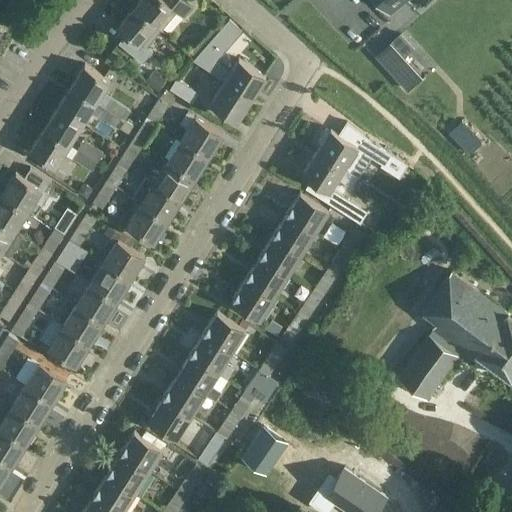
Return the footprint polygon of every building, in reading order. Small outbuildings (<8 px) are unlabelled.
[(139,0),(134,6),(162,29),(177,12),(183,18),(193,7),(185,0),(139,0)] [(380,0),(389,9),(398,0),(403,0),(415,12),(428,0),(380,0)] [(137,58),(142,63),(153,51),(147,46),(162,29),(134,6),(118,25),(127,34),(119,43),(137,58)] [(191,54),(201,64),(224,40),(215,30),(191,54)] [(421,75),(403,56),(413,47),(401,34),(377,56),(407,88),(421,75)] [(225,80),(252,98),(266,75),(239,58),(225,80)] [(84,64),(71,85),(104,106),(110,97),(112,94),(104,90),(110,80),(84,64)] [(198,92),(176,77),(169,88),(191,103),(198,92)] [(252,98),(225,80),(211,102),(239,119),(252,98)] [(98,115),(128,133),(133,125),(124,119),(104,106),(71,85),(58,106),(83,123),(89,113),(96,118),(98,115)] [(157,99),(146,116),(157,123),(168,105),(157,99)] [(44,128),(96,162),(103,152),(83,139),(77,148),(70,143),(83,123),(58,106),(44,128)] [(181,139),(209,156),(223,134),(186,111),(179,123),(188,128),(181,139)] [(157,123),(146,116),(133,137),(143,144),(157,123)] [(470,152),(481,141),(461,120),(450,132),(470,152)] [(72,157),(91,170),(96,162),(44,128),(31,149),(56,165),(64,153),(71,158),(72,157)] [(344,168),(344,167),(358,145),(330,128),(317,151),(344,168)] [(119,158),(130,165),(143,144),(133,137),(119,158)] [(400,159),(368,137),(361,149),(393,170),(400,159)] [(168,159),(196,177),(209,156),(181,139),(168,159)] [(358,148),(347,166),(358,173),(369,155),(358,148)] [(303,172),(330,189),(338,177),(350,186),(357,176),(344,167),(344,168),(317,151),(303,172)] [(130,165),(119,158),(106,179),(117,186),(130,165)] [(196,177),(168,159),(155,181),(182,198),(196,177)] [(29,209),(35,214),(41,204),(35,200),(42,189),(46,192),(52,182),(30,167),(24,176),(16,172),(3,192),(29,209)] [(132,196),(141,202),(169,219),(182,198),(155,181),(145,175),(132,196)] [(103,208),(117,186),(106,179),(92,201),(103,208)] [(360,223),(360,222),(367,212),(335,190),(327,201),(357,221),(360,223)] [(329,209),(300,191),(286,213),(315,231),(329,209)] [(0,220),(16,230),(29,209),(3,192),(0,196),(0,220)] [(169,219),(141,202),(128,224),(155,241),(169,219)] [(54,225),(65,232),(79,211),(68,204),(54,225)] [(79,245),(97,217),(86,210),(68,239),(79,245)] [(286,213),(273,235),(301,253),(315,231),(286,213)] [(1,253),(10,258),(23,235),(15,230),(16,230),(0,220),(0,249),(2,251),(1,253)] [(340,247),(351,254),(368,228),(360,222),(360,223),(357,221),(340,247)] [(41,246),(52,253),(65,232),(54,225),(41,246)] [(118,240),(129,247),(133,241),(122,234),(118,240)] [(273,235),(259,256),(288,274),(301,253),(273,235)] [(79,245),(68,239),(55,260),(65,267),(79,245)] [(118,240),(118,239),(104,261),(131,278),(144,256),(129,247),(118,240)] [(27,267),(38,274),(52,253),(41,246),(27,267)] [(326,268),(337,275),(351,254),(340,247),(326,268)] [(259,256),(246,278),(274,296),(288,274),(259,256)] [(41,281),(52,288),(65,267),(55,260),(41,281)] [(131,278),(104,261),(90,282),(117,299),(131,278)] [(14,288),(25,295),(38,274),(27,267),(14,288)] [(312,289),(323,296),(337,275),(326,268),(312,289)] [(398,376),(426,396),(461,349),(474,358),(477,353),(511,378),(511,377),(511,315),(451,271),(438,290),(453,301),(398,376)] [(260,318),(274,296),(246,278),(232,300),(260,318)] [(28,302),(38,309),(52,288),(41,281),(28,302)] [(90,282),(77,304),(104,321),(117,299),(90,282)] [(14,288),(0,310),(0,314),(9,320),(25,295),(14,288)] [(298,310),(308,317),(323,296),(312,289),(298,310)] [(38,309),(28,302),(11,329),(21,336),(38,309)] [(77,304),(64,325),(90,342),(104,321),(77,304)] [(308,317),(298,310),(280,336),(290,344),(308,317)] [(245,329),(216,311),(202,333),(231,351),(245,329)] [(50,347),(77,363),(90,342),(64,325),(50,347)] [(15,346),(66,378),(70,372),(8,333),(0,345),(0,367),(1,368),(15,346)] [(217,372),(231,381),(237,371),(223,363),(231,351),(202,333),(189,355),(217,373),(217,372)] [(258,367),(269,375),(287,348),(276,341),(258,367)] [(210,384),(217,373),(189,355),(175,376),(204,394),(205,393),(216,400),(221,391),(210,384)] [(67,379),(40,362),(26,384),(53,401),(67,379)] [(244,389),(255,396),(269,375),(258,367),(251,362),(237,383),(244,388),(244,389)] [(162,397),(190,415),(204,394),(175,376),(162,397)] [(26,384),(13,405),(39,422),(53,401),(26,384)] [(230,410),(241,417),(255,396),(244,389),(230,410)] [(190,415),(162,397),(148,419),(177,437),(190,415)] [(13,405),(0,424),(0,426),(26,443),(39,422),(13,405)] [(216,431),(227,438),(241,417),(230,410),(216,431)] [(0,426),(0,456),(12,464),(26,443),(0,426)] [(287,442),(262,426),(241,457),(266,473),(287,442)] [(227,438),(216,431),(208,443),(218,450),(227,438)] [(162,449),(134,432),(120,454),(148,471),(162,449)] [(120,454),(106,475),(134,492),(148,471),(120,454)] [(0,483),(12,464),(0,456),(0,483)] [(326,511),(334,501),(350,511),(373,511),(385,494),(344,466),(336,477),(328,472),(310,500),(326,511)] [(118,511),(121,511),(134,492),(106,475),(93,496),(118,511)] [(162,510),(165,511),(175,511),(186,496),(176,489),(162,510)] [(118,511),(93,496),(82,511),(118,511)]
